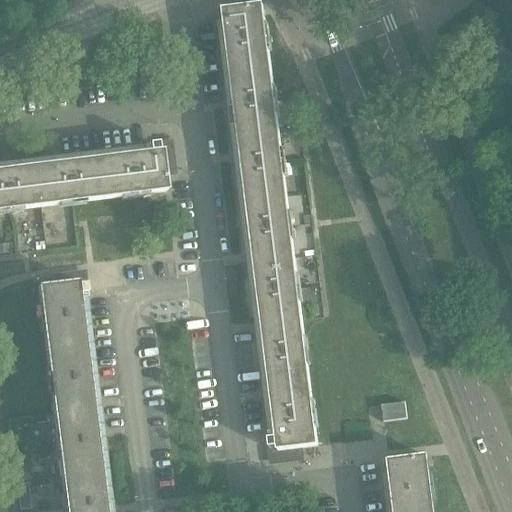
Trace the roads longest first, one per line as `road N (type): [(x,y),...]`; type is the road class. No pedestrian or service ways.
road 1 (tertiary): [(320,0),(511,503)]
road 2 (tertiary): [(511,351),(375,0)]
road 3 (residential): [(351,511),(347,478),(240,491),(214,286)]
road 4 (residential): [(214,286),(181,0)]
road 5 (unclassified): [(148,511),(122,298)]
road 6 (unclassified): [(0,58),(152,0)]
